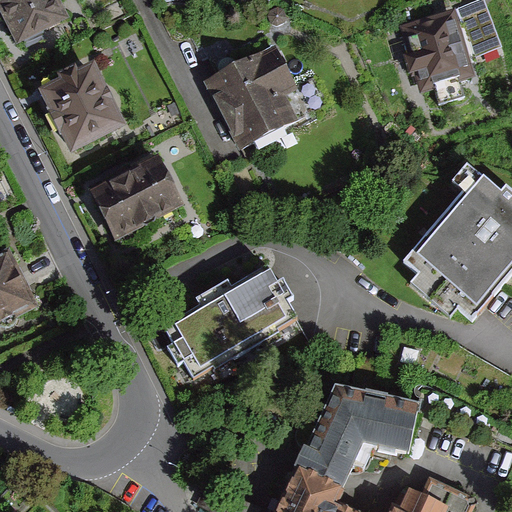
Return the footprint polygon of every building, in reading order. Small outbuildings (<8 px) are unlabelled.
[(72,23),(61,0),(0,0),(0,2),(19,47),(72,23)] [(474,73),(455,8),(402,24),(410,52),(404,54),(411,77),(417,76),(421,91),(435,87),(439,99),(465,91),(461,77),(474,73)] [(204,74),(245,148),(311,111),(270,37),(204,74)] [(93,57),(38,84),(74,156),(129,129),(93,57)] [(91,191),(118,247),(185,214),(158,158),(91,191)] [(473,322),(511,277),(511,200),(486,177),(408,265),(473,322)] [(0,253),(0,333),(36,315),(4,251),(0,253)] [(165,330),(196,380),(296,319),(265,269),(212,301),(165,330)] [(473,511),(474,510),(408,482),(394,511),(359,511),(338,503),(365,443),(415,455),(424,398),(337,381),(272,511),(473,511)]
